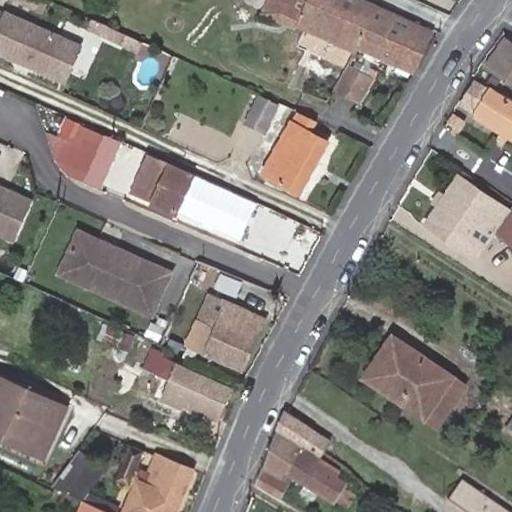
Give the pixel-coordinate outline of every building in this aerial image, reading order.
[(9,0),(34,11),(38,0),(9,0)] [(46,2),(41,0),(38,0),(34,11),(41,14),(46,2)] [(352,0),(266,0),(263,9),(295,24),(293,27),(409,80),(430,35),(352,0)] [(295,24),(263,9),(259,17),(291,32),(293,27),(295,24)] [(0,56),(62,85),(78,50),(3,15),(0,21),(0,56)] [(130,40),(108,30),(102,40),(125,51),(130,40)] [(511,47),(505,42),(488,67),(511,83),(511,47)] [(343,67),(330,94),(352,104),(365,78),(343,67)] [(511,106),(474,84),(461,106),(504,131),(497,143),(506,148),(511,139),(511,106)] [(280,109),(256,98),(244,126),(267,137),(280,109)] [(317,126),(295,116),(265,181),(304,198),(328,144),(312,137),(317,126)] [(460,138),(468,126),(455,117),(449,128),(455,132),(453,134),(460,138)] [(82,177),(93,155),(66,142),(55,165),(82,177)] [(165,166),(143,156),(128,187),(150,197),(165,166)] [(150,197),(147,203),(145,207),(172,220),(191,178),(165,166),(150,197)] [(511,213),(458,176),(424,226),(459,250),(480,220),(496,231),(494,234),(511,246),(511,213)] [(253,207),(191,178),(172,220),(234,248),(253,207)] [(31,203),(0,189),(0,237),(12,243),(31,203)] [(315,236),(253,207),(234,248),(296,277),(315,236)] [(480,220),(459,250),(475,261),(494,234),(496,231),(480,220)] [(80,234),(64,268),(110,288),(106,297),(151,317),(169,275),(80,234)] [(106,297),(110,288),(64,268),(59,280),(105,300),(106,297)] [(201,301),(180,347),(237,372),(260,320),(211,298),(209,304),(201,301)] [(133,338),(104,324),(97,341),(126,354),(133,338)] [(395,405),(425,362),(390,337),(359,380),(395,405)] [(172,378),(164,395),(218,419),(232,387),(167,357),(169,354),(153,346),(144,365),(172,378)] [(451,380),(425,362),(395,405),(421,423),(451,380)] [(0,429),(20,439),(17,446),(37,456),(61,404),(0,375),(0,429)] [(133,427),(198,453),(205,435),(140,410),(133,427)] [(296,448),(315,461),(317,457),(327,442),(281,413),(273,432),(296,448)] [(0,437),(17,446),(20,439),(0,429),(0,437)] [(273,432),(260,468),(277,481),(296,448),(273,432)] [(277,481),(260,468),(253,490),(272,502),(288,478),(328,505),(330,501),(343,510),(350,498),(339,490),(345,482),(315,461),(296,448),(277,481)] [(78,453),(50,489),(60,493),(64,495),(90,462),(78,453)] [(169,511),(186,471),(150,456),(138,487),(130,484),(119,511),(169,511)] [(64,495),(76,501),(100,471),(90,462),(64,495)] [(503,511),(461,483),(447,503),(460,511),(503,511)]
